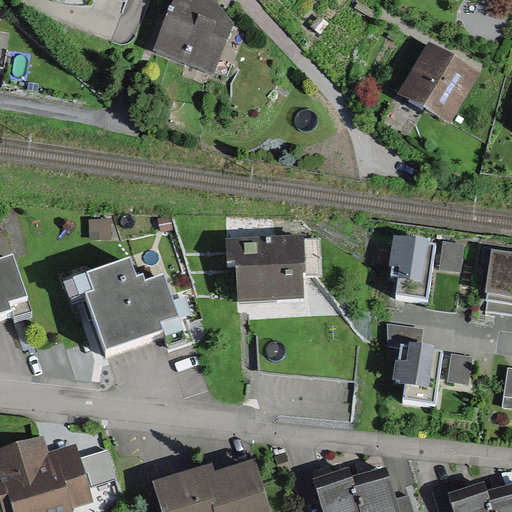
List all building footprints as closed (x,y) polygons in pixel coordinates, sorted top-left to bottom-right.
[(168,0),(149,54),(208,75),(222,36),(209,32),(197,0),(168,0)] [(473,81),(429,56),(404,101),(448,126),(473,81)] [(441,271),(457,274),(462,247),(446,244),(441,271)] [(435,251),(397,246),(392,279),(404,281),(401,302),(427,306),(435,251)] [(301,301),(299,249),(233,251),(233,269),(241,269),(243,303),(301,301)] [(511,314),(511,262),(496,261),(489,312),(511,314)] [(0,324),(6,323),(3,311),(22,306),(10,265),(0,268),(0,324)] [(79,283),(101,358),(159,340),(156,331),(176,325),(163,285),(137,293),(130,268),(79,283)] [(434,409),(441,356),(403,351),(398,386),(408,387),(406,406),(434,409)] [(467,386),(470,361),(453,359),(450,384),(467,386)] [(511,370),(501,369),(495,414),(511,416),(511,370)] [(0,454),(0,496),(4,511),(58,511),(58,510),(80,504),(66,453),(39,460),(35,445),(0,454)] [(264,511),(252,474),(213,486),(210,477),(158,494),(164,511),(264,511)] [(396,511),(387,477),(350,488),(357,511),(396,511)] [(348,481),(311,492),(317,511),(357,511),(350,488),(348,481)] [(485,489),(450,500),(453,511),(492,511),(489,502),(485,489)] [(511,511),(511,494),(489,502),(492,511),(511,511)]
